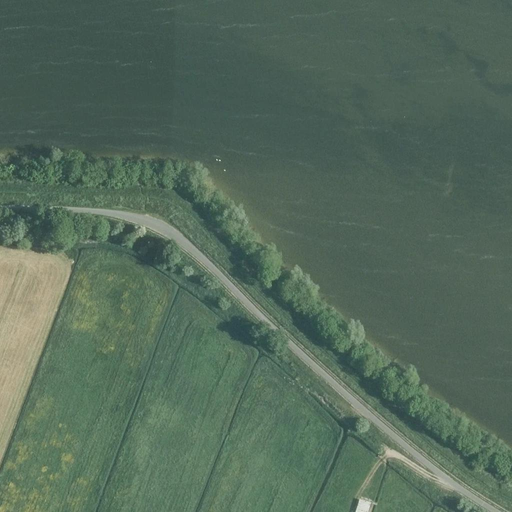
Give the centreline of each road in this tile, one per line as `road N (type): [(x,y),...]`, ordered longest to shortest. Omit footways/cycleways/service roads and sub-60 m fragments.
road 1 (unclassified): [(496,511),(367,413),(163,228),(112,214),(0,208)]
road 2 (track): [(351,511),(385,455),(455,484)]
